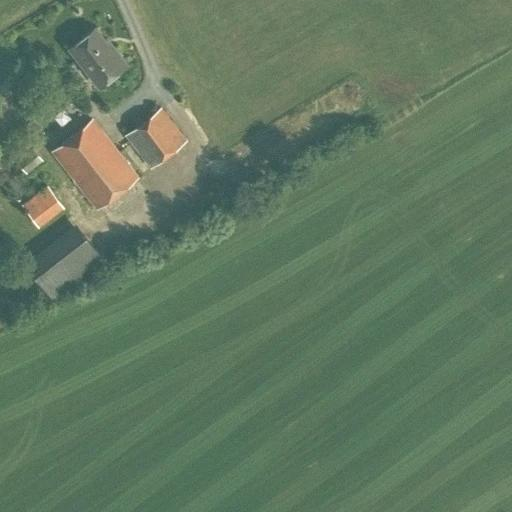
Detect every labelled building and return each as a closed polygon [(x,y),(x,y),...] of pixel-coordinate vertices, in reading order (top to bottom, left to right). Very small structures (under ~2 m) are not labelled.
[(113,52),(94,28),(69,48),(99,86),(126,65),(115,51),(113,52)] [(150,168),(187,139),(161,106),(124,135),(150,168)] [(96,210),(139,176),(93,117),(50,150),(96,210)] [(46,152),(28,166),(34,175),(53,161),(46,152)] [(63,207),(47,185),(22,203),(39,226),(63,207)] [(53,300),(105,260),(75,222),(23,262),(53,300)]
